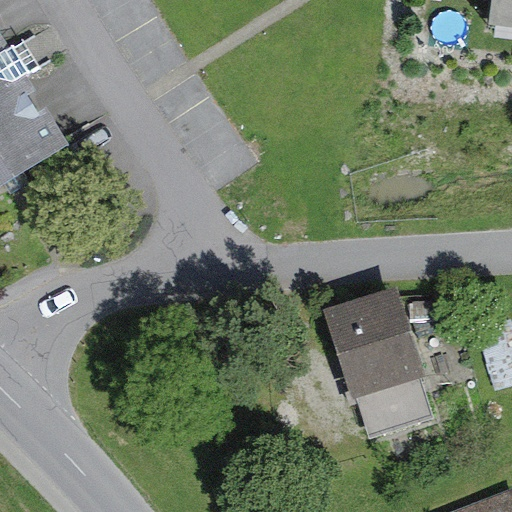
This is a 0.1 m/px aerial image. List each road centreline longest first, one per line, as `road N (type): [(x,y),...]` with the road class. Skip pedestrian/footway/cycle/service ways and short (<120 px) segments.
road 1 (residential): [(60,0),(217,268)]
road 2 (unclassified): [(511,255),(217,268)]
road 3 (unclassified): [(217,268),(104,297),(0,353)]
road 4 (tertiary): [(0,396),(109,511)]
